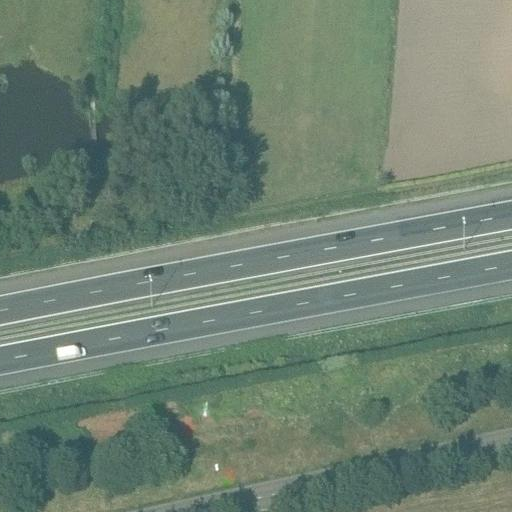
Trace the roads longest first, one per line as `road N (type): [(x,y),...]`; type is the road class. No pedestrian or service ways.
road 1 (motorway): [(0,361),(511,266)]
road 2 (motorway): [(511,215),(0,309)]
road 3 (secondary): [(196,511),(511,441)]
